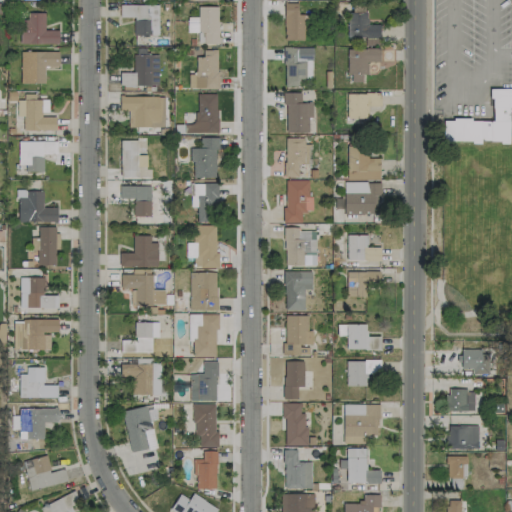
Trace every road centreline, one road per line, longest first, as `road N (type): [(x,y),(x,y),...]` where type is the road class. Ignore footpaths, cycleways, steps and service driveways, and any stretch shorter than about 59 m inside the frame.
road 1 (residential): [(89,0),(88,414),(99,465),(128,511)]
road 2 (tertiary): [(415,0),(411,511)]
road 3 (residential): [(251,0),(248,511)]
